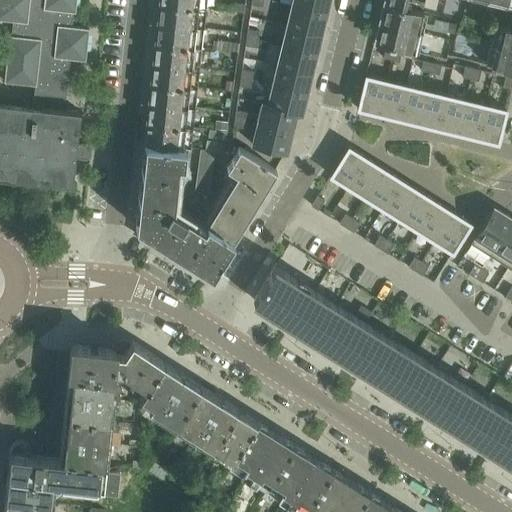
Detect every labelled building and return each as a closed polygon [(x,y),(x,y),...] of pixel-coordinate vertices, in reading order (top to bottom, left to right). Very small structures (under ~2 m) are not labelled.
[(39,180),(72,184),(75,157),(86,159),(88,143),(76,142),(80,111),(65,109),(66,97),(70,58),(85,60),(89,28),(72,26),(73,11),(75,12),(76,0),(0,0),(0,18),(13,20),(11,35),(9,34),(4,81),(35,85),(32,108),(27,107),(27,105),(26,105),(25,107),(9,105),(9,103),(8,103),(8,105),(0,103),(0,176),(4,176),(35,179),(35,180),(39,180)] [(160,0),(160,4),(205,9),(206,0),(160,0)] [(234,0),(233,12),(244,13),(245,0),(234,0)] [(327,14),(329,0),(292,0),(291,5),(327,14)] [(405,0),(383,0),(383,5),(404,10),(405,0)] [(486,0),(486,5),(505,9),(506,0),(486,0)] [(158,23),(203,28),(205,9),(160,4),(158,23)] [(322,33),(327,14),(291,5),(286,25),(322,33)] [(383,5),(378,23),(423,34),(427,15),(404,10),(383,5)] [(158,23),(155,44),(201,49),(203,28),(158,23)] [(373,43),(409,52),(410,50),(419,52),(423,34),(378,23),(373,43)] [(286,25),(281,45),(317,53),(322,33),(286,25)] [(511,30),(496,27),(491,46),(511,50),(511,30)] [(246,37),(258,39),(259,31),(248,29),(246,37)] [(226,43),(239,45),(241,32),(228,31),(226,43)] [(246,37),(245,45),(257,47),(258,39),(246,37)] [(201,49),(155,44),(153,63),(199,69),(201,49)] [(317,53),(281,45),(277,64),(312,73),(317,53)] [(490,65),(490,67),(511,71),(511,50),(491,46),(487,64),(490,65)] [(386,47),(383,58),(391,60),(394,49),(386,47)] [(394,49),(391,60),(399,62),(402,50),(394,49)] [(424,56),(421,70),(430,72),(434,58),(424,56)] [(434,58),(430,72),(439,74),(442,60),(434,58)] [(199,69),(153,63),(151,84),(197,89),(199,69)] [(312,73),(277,64),(272,84),(307,93),(312,73)] [(465,66),(462,77),(470,79),(473,68),(465,66)] [(473,68),(470,79),(479,81),(481,70),(473,68)] [(252,79),(253,71),(242,70),(241,78),(252,79)] [(358,108),(378,113),(387,80),(366,74),(358,108)] [(511,77),(506,76),(503,87),(511,89),(511,84),(511,77)] [(239,86),(251,88),(252,79),(241,78),(239,86)] [(378,113),(398,118),(406,84),(387,80),(378,113)] [(149,104),(195,109),(197,89),(151,84),(149,104)] [(267,103),(262,102),(261,103),(303,113),(307,93),(272,84),(267,103)] [(398,118),(418,123),(426,89),(406,84),(398,118)] [(418,123),(438,128),(446,94),(426,89),(418,123)] [(438,128),(458,133),(466,99),(446,94),(438,128)] [(458,133),(477,137),(486,104),(466,99),(458,133)] [(257,123),(292,131),(297,112),(302,114),(303,113),(261,103),(257,123)] [(195,109),(149,104),(147,123),(192,128),(195,109)] [(477,137),(498,143),(507,109),(486,104),(477,137)] [(236,110),(235,118),(246,120),(247,112),(236,110)] [(235,118),(233,127),(245,128),(246,120),(235,118)] [(215,131),(227,132),(228,122),(217,121),(215,131)] [(147,123),(145,143),(185,147),(190,147),(191,138),(192,128),(147,123)] [(292,131),(257,123),(251,144),(287,152),(292,131)] [(210,150),(212,150),(224,151),(227,132),(215,131),(213,130),(210,150)] [(185,147),(145,143),(135,225),(212,274),(276,170),(246,152),(239,148),(227,168),(236,174),(204,227),(174,208),(178,164),(183,164),(185,147)] [(367,157),(349,146),(330,175),(348,187),(367,157)] [(212,150),(210,150),(200,149),(196,189),(208,191),(212,150)] [(384,168),(367,157),(348,187),(365,197),(384,168)] [(401,179),(384,168),(365,197),(383,208),(401,179)] [(418,190),(401,179),(383,208),(400,219),(418,190)] [(436,201),(418,190),(400,219),(417,230),(436,201)] [(318,210),(325,200),(318,195),(311,205),(318,210)] [(453,212),(436,201),(417,230),(435,241),(453,212)] [(511,217),(494,206),(471,243),(490,255),(511,219),(511,217)] [(471,223),(453,212),(435,241),(453,252),(471,223)] [(345,213),(339,223),(346,227),(352,218),(345,213)] [(352,218),(346,227),(353,232),(359,222),(352,218)] [(511,219),(490,255),(508,267),(511,260),(511,219)] [(380,235),(374,245),(381,249),(387,239),(380,235)] [(387,239),(381,249),(388,253),(394,244),(387,239)] [(415,257),(408,266),(415,271),(422,261),(415,257)] [(422,261),(415,271),(422,275),(429,265),(422,261)] [(329,298),(274,264),(253,299),(307,333),(329,298)] [(475,264),(469,273),(476,278),(482,268),(475,264)] [(482,268),(476,278),(483,282),(489,272),(482,268)] [(307,333),(360,366),(382,332),(329,298),(307,333)] [(382,332),(360,366),(413,400),(435,365),(382,332)] [(123,371),(148,387),(164,360),(132,340),(131,342),(129,345),(127,344),(125,343),(123,343),(121,344),(119,344),(117,346),(116,347),(115,350),(111,349),(71,344),(69,372),(112,377),(113,370),(123,371)] [(150,409),(157,413),(182,372),(164,360),(148,387),(141,398),(152,406),(150,409)] [(413,400),(467,433),(488,399),(435,365),(413,400)] [(64,415),(112,420),(115,391),(111,390),(112,377),(69,372),(64,415)] [(182,372),(157,413),(176,425),(202,384),(182,372)] [(219,395),(202,384),(176,425),(194,436),(219,395)] [(194,436),(213,449),(239,407),(219,395),(194,436)] [(467,433),(511,461),(511,413),(488,399),(467,433)] [(257,419),(239,407),(213,449),(232,460),(257,419)] [(59,458),(107,464),(112,420),(64,415),(59,458)] [(276,431),(257,419),(232,460),(229,465),(248,477),(276,431)] [(295,443),(276,431),(248,477),(266,488),(295,443)] [(5,498),(52,503),(53,487),(117,494),(119,471),(106,469),(107,464),(59,458),(41,457),(41,456),(36,455),(36,456),(31,455),(32,452),(31,449),(31,447),(30,446),(28,444),(27,443),(25,442),(23,441),(21,441),(19,441),(17,442),(15,443),(13,444),(12,446),(11,448),(10,450),(10,452),(5,498)] [(295,443),(266,488),(285,500),(314,455),(295,443)] [(285,500),(304,511),(332,467),(314,455),(285,500)] [(304,511),(330,511),(351,478),(332,467),(304,511)] [(351,478),(330,511),(354,511),(370,490),(351,478)] [(370,490),(354,511),(381,511),(388,502),(370,490)] [(5,498),(3,511),(50,511),(52,503),(5,498)] [(381,511),(404,511),(388,502),(381,511)]
